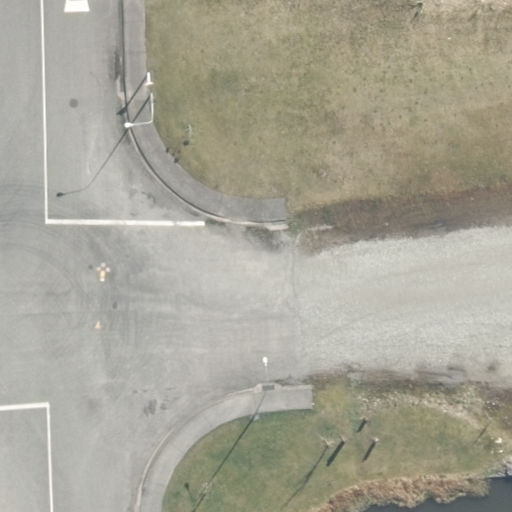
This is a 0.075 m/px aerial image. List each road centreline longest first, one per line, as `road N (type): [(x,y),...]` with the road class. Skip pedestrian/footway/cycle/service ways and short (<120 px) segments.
road 1 (unclassified): [(33,314),(511,246)]
road 2 (unclassified): [(33,314),(26,0)]
road 3 (unclassified): [(33,314),(55,511)]
